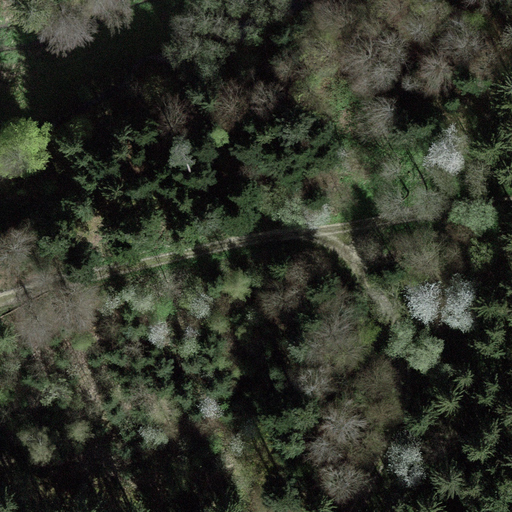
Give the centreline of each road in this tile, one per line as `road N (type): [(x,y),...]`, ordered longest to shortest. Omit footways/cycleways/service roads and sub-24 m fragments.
road 1 (track): [(511,201),(221,245),(0,302)]
road 2 (track): [(353,511),(402,416),(411,366),(394,320),(337,226)]
road 3 (track): [(411,366),(477,205)]
